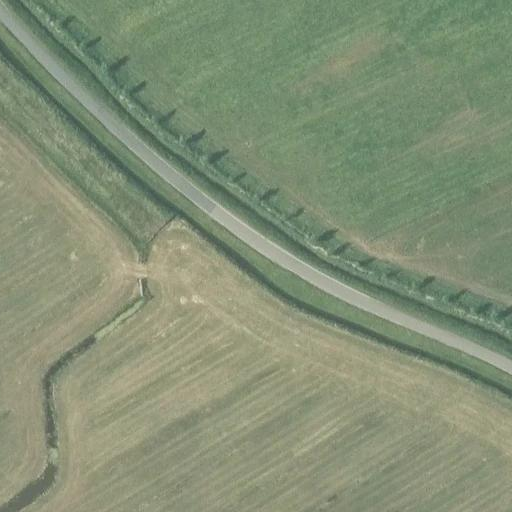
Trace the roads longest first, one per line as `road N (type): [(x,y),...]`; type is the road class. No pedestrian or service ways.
road 1 (unclassified): [(511,369),(299,271),(229,223),(152,163),(0,11)]
road 2 (track): [(0,82),(205,273)]
